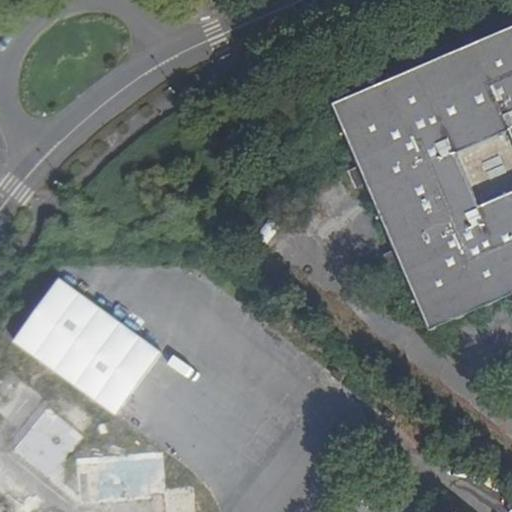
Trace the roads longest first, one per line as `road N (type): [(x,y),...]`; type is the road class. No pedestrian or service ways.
road 1 (unclassified): [(38,156),(163,61)]
road 2 (unclassified): [(163,61),(304,0)]
